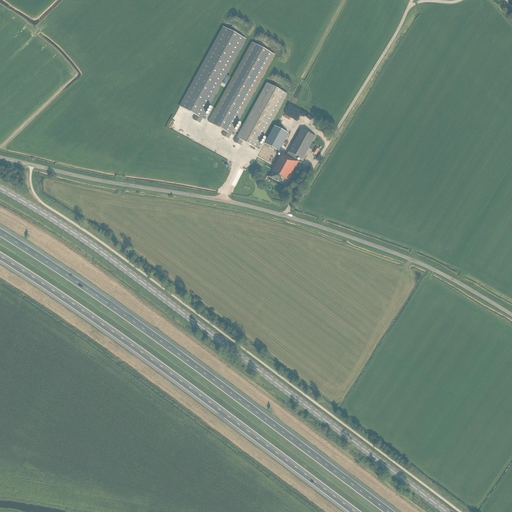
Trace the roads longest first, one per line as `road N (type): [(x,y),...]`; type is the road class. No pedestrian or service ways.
road 1 (tertiary): [(445,511),(63,224),(0,188)]
road 2 (motorway): [(388,511),(148,331),(0,232)]
road 3 (motorway): [(0,256),(354,511)]
road 4 (unclassified): [(285,218),(416,5),(467,0)]
road 5 (unclassified): [(285,218),(0,157)]
road 6 (unclassified): [(511,315),(393,253),(285,218)]
